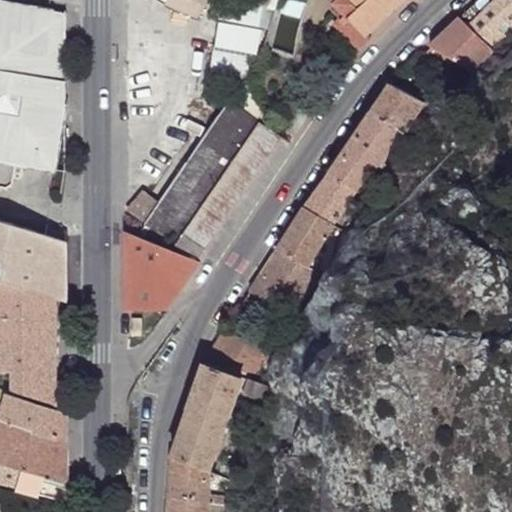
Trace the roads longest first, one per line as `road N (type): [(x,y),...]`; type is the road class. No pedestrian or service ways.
road 1 (tertiary): [(151,511),(159,437),(209,297),(373,60),(440,0)]
road 2 (primary): [(100,0),(95,511)]
